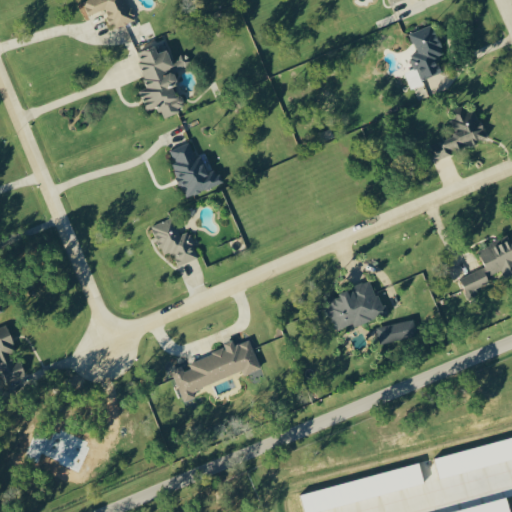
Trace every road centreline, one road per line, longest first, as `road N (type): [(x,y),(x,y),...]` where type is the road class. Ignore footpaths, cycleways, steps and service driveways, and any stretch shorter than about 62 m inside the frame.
road 1 (residential): [(0,68),(116,340),(145,339),(511,177)]
road 2 (residential): [(123,511),(511,340)]
